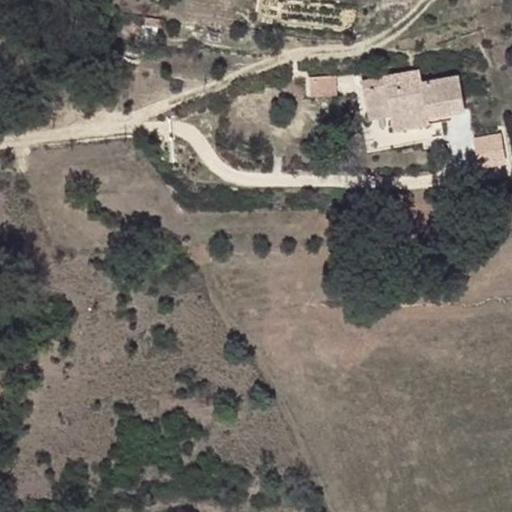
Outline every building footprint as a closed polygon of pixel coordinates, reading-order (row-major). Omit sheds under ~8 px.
[(414,67),(415,71),(415,80),(444,77),(443,63),(414,67)] [(391,73),(393,94),(410,92),(409,81),(415,80),(415,71),(393,72),(391,73)] [(448,105),(466,104),(483,103),(480,72),(444,77),(448,105)] [(410,92),(412,105),(413,119),(449,115),(448,105),(444,77),(415,80),(409,81),(410,92)] [(394,107),(412,105),(410,92),(393,94),(394,107)] [(448,105),(449,115),(467,114),(466,104),(448,105)] [(482,164),(510,160),(506,130),(478,134),(482,164)]
